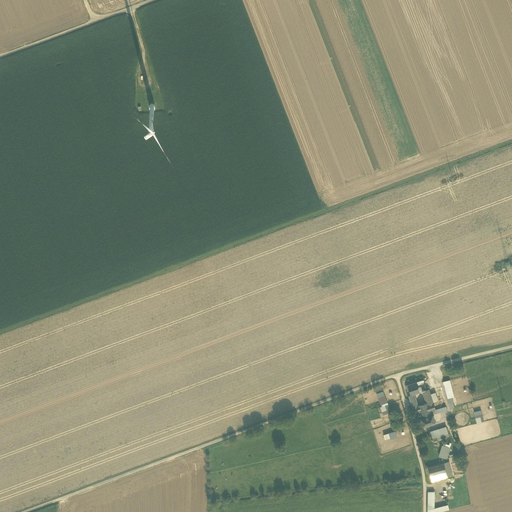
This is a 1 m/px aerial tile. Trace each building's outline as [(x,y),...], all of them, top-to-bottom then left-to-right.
[(446,381),(451,397),(454,396),(449,380),(446,381)] [(414,394),(418,392),(415,382),(405,385),(408,396),(414,394)] [(433,414),(437,413),(435,409),(433,402),(430,394),(429,389),(424,390),(428,402),(425,403),(417,405),(416,406),(415,403),(411,405),(413,412),(418,411),(419,411),(421,418),(433,414)] [(415,397),(414,394),(408,396),(411,405),(415,403),(416,406),(417,405),(415,397)] [(391,411),(384,395),(378,398),(381,407),(380,407),(383,415),(391,411)] [(421,420),(423,426),(435,422),(433,414),(421,418),(419,411),(418,411),(420,418),(419,419),(419,421),(421,420)] [(483,421),(481,414),(475,416),(477,423),(483,421)] [(446,426),(438,428),(441,436),(448,433),(446,426)] [(430,431),(433,438),(437,437),(441,436),(438,428),(430,431)] [(395,431),(388,433),(390,438),(390,440),(397,438),(395,431)] [(438,456),(447,458),(450,447),(442,445),(438,456)] [(448,461),(444,463),(446,472),(430,476),(431,481),(452,475),(448,461)] [(428,467),(430,476),(446,472),(444,463),(428,467)] [(434,492),(428,492),(427,510),(427,511),(436,511),(448,509),(447,505),(434,508),(434,492)]
